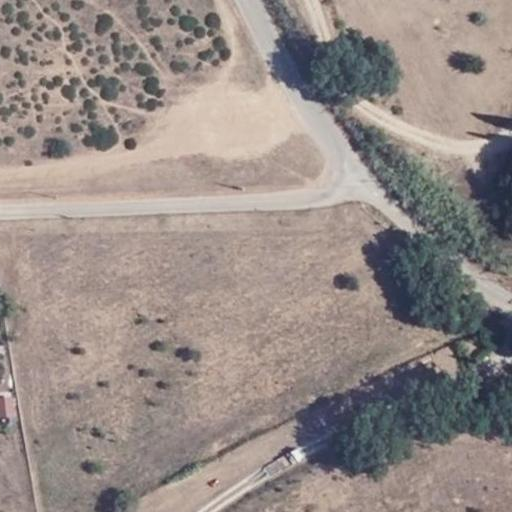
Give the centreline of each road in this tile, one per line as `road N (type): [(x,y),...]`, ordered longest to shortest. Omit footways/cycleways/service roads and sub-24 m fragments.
road 1 (unclassified): [(0,208),(309,194),(357,180)]
road 2 (unclassified): [(247,0),(357,180)]
road 3 (residential): [(357,180),(511,303)]
